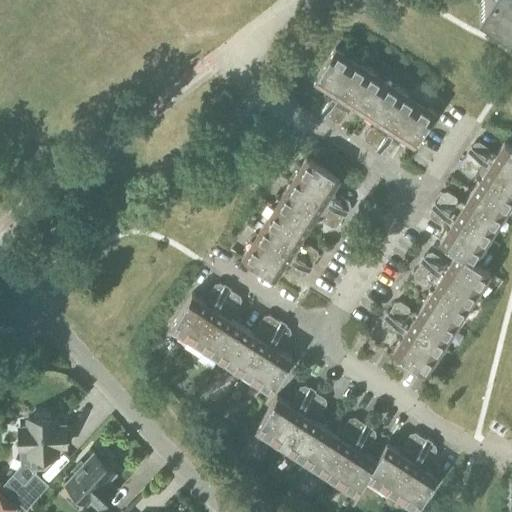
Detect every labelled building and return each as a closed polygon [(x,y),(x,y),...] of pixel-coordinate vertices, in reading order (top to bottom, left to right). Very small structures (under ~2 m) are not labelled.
[(511,0),(481,0),(479,5),(511,26),(511,0)] [(337,43),(315,76),(332,87),(329,92),(327,91),(322,92),(316,101),(317,106),(322,109),(331,95),(335,97),(326,112),(338,119),(342,118),(348,109),(347,105),(348,104),(346,103),(349,98),(381,119),(378,123),(377,122),(376,123),(372,124),(366,133),(367,138),(379,145),(388,131),(392,133),(382,148),(387,151),(392,150),(398,141),(397,136),(396,135),(399,130),(415,140),(437,107),(337,43)] [(224,87),(218,97),(227,103),(233,93),(224,87)] [(444,189),(437,201),(451,210),(449,214),(434,205),(431,210),(432,214),(441,220),(446,219),(446,220),(447,218),(452,221),(442,238),(458,248),(447,264),(443,261),(444,259),(443,259),(442,254),(433,248),(428,249),(425,254),(440,263),(437,267),(423,258),(415,270),(416,274),(425,280),(430,279),(430,280),(431,278),(436,281),(416,313),(411,310),(412,308),(411,308),(410,304),(401,298),(397,299),(389,311),(403,320),(401,324),(387,314),(383,319),(384,324),(393,330),(398,329),(399,329),(400,327),(405,331),(394,347),(427,369),(492,269),(476,258),(511,201),(511,141),(506,138),(495,154),(490,151),(492,149),(491,149),(490,144),(481,139),(476,140),(473,145),(487,154),(485,158),(471,148),(463,160),(464,165),(473,171),(477,170),(478,170),(479,168),(484,172),(463,204),(459,201),(460,199),(459,199),(458,194),(449,188),(444,189)] [(308,152),(243,253),(277,274),(288,257),(292,261),(291,262),(292,263),(293,267),(302,273),(307,272),(310,267),(296,258),(298,254),(312,263),(320,251),(319,247),(310,241),(305,242),(304,243),(299,240),(319,208),(324,211),(323,213),(324,213),(325,218),(334,224),(339,223),(346,211),(332,201),(334,198),(349,207),(352,202),(351,197),(342,191),(337,192),(335,194),(331,191),(341,174),(308,152)] [(192,290),(170,324),(271,388),(292,355),(275,344),(279,339),(280,340),(281,340),(285,339),(291,329),(290,325),(285,322),(276,336),(272,334),(281,319),(269,311),(265,312),(259,322),(260,326),(260,327),(261,328),(258,333),(226,312),(229,307),(231,308),(236,307),(242,297),(241,293),(229,285),(219,300),(216,297),(225,283),(220,280),(215,281),(209,290),(210,294),(210,295),(212,296),(209,301),(192,290)] [(432,439),(423,453),(419,451),(428,437),(416,429),(412,430),(406,439),(407,444),(406,444),(408,445),(405,450),(388,439),(377,456),(362,446),(365,441),(366,442),(367,442),(371,441),(377,432),(376,427),(364,419),(355,434),(351,431),(361,417),(356,414),(351,415),(345,424),(346,428),(346,429),(347,430),(344,435),(312,414),(315,410),(317,411),(317,410),(322,409),(328,400),(327,395),(315,388),(306,402),(302,400),(311,385),(306,382),(301,383),(296,392),(297,397),(296,397),(298,398),(295,403),(278,393),(256,426),(357,490),(368,474),(417,506),(439,472),(422,461),(425,456),(427,458),(427,457),(432,456),(438,447),(437,442),(432,439)] [(26,447),(27,456),(31,456),(31,468),(35,467),(44,467),(57,453),(57,444),(66,444),(66,441),(66,428),(65,424),(56,425),(56,415),(50,416),(49,412),(35,413),(35,416),(29,416),(29,426),(19,426),(20,444),(21,444),(21,448),(26,447)] [(95,449),(85,460),(81,457),(73,466),(76,469),(66,480),(87,499),(90,495),(100,504),(114,489),(104,480),(115,468),(105,459),(108,455),(99,447),(96,450),(95,449)] [(16,475),(13,472),(3,483),(4,485),(6,486),(27,506),(48,483),(35,471),(25,482),(16,475)] [(269,479),(267,481),(277,488),(279,485),(282,479),(273,473),(269,479)] [(0,511),(10,511),(0,503),(0,511)]
